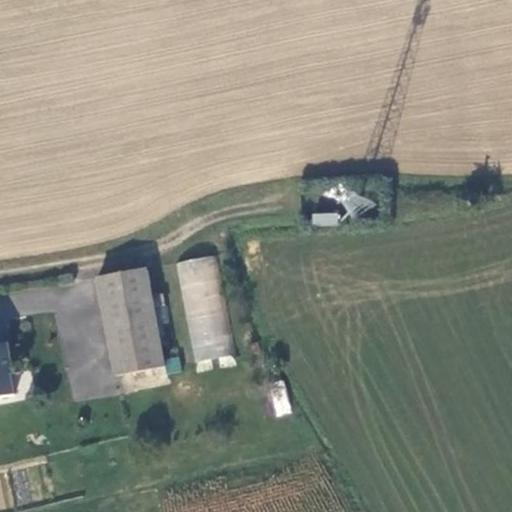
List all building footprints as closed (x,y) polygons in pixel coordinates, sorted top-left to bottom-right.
[(343,213),(318,214),(319,227),(344,226),(343,213)] [(177,261),(192,361),(232,355),(218,255),(177,261)] [(101,281),(118,379),(166,370),(149,272),(101,281)] [(0,401),(15,400),(12,378),(16,377),(16,374),(12,348),(0,349),(0,401)] [(276,416),(291,413),(284,382),(269,386),(276,416)] [(143,473),(82,472),(81,508),(143,509),(143,473)]
